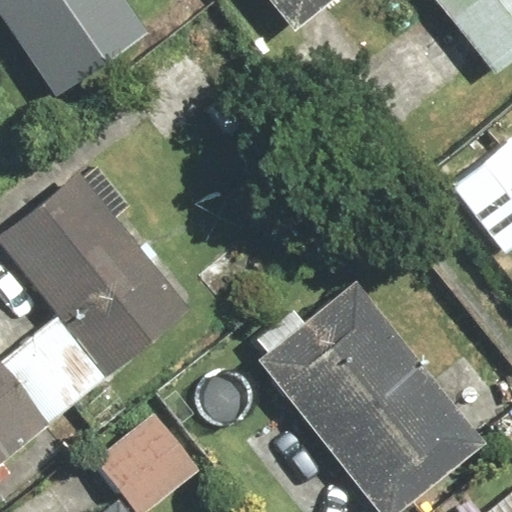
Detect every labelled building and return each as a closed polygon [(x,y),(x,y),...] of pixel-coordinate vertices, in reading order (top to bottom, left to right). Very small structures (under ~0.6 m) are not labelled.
[(142,33),(119,0),(0,0),(0,34),(46,101),(142,33)] [(320,0),(258,0),(283,30),(320,0)] [(511,59),(511,0),(418,0),(485,82),(511,59)] [(187,39),(125,88),(171,146),(232,96),(187,39)] [(511,146),(508,142),(449,188),(498,250),(511,239),(511,146)] [(184,310),(72,172),(0,231),(0,295),(12,311),(33,294),(101,377),(184,310)] [(259,352),(250,360),(370,511),(396,511),(481,445),(354,285),(302,327),(290,313),(252,343),(259,352)] [(46,318),(0,357),(0,371),(47,426),(100,381),(46,318)] [(0,466),(46,427),(0,372),(0,466)] [(144,511),(195,470),(147,411),(87,461),(128,511),(144,511)] [(511,511),(511,489),(483,511),(511,511)] [(120,511),(111,501),(97,511),(120,511)]
